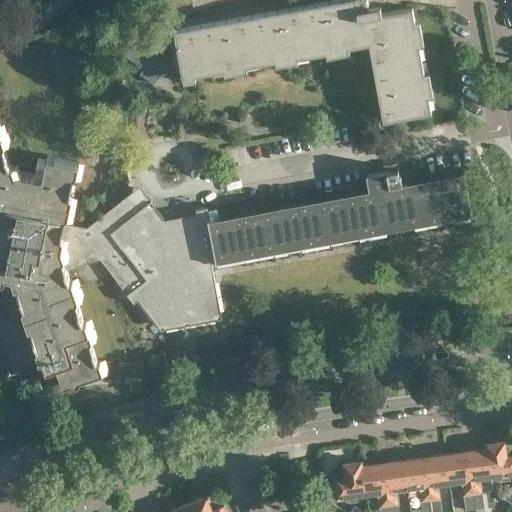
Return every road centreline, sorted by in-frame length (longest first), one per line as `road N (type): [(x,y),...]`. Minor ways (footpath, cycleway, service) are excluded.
road 1 (residential): [(511,124),(215,182)]
road 2 (secondary): [(229,436),(327,413),(511,389)]
road 3 (secondary): [(511,361),(318,384),(239,402)]
road 4 (secondary): [(239,402),(1,490)]
road 5 (secondary): [(14,511),(229,436)]
road 6 (residential): [(215,182),(161,152),(144,172),(153,190),(170,193)]
